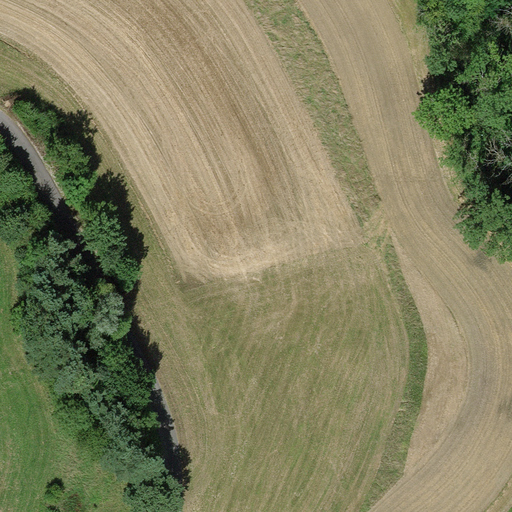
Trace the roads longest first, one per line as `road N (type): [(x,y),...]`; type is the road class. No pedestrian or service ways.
road 1 (unclassified): [(0,133),(33,174),(143,373),(169,452),(170,511)]
road 2 (track): [(511,263),(449,181),(432,138),(414,34),(397,0)]
